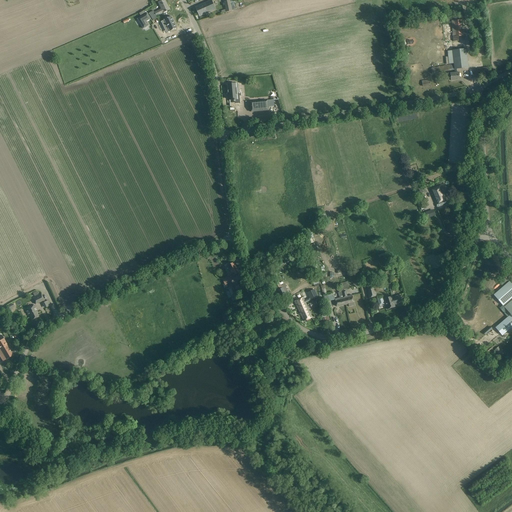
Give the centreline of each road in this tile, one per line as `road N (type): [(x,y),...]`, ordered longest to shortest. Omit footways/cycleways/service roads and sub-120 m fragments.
road 1 (unclassified): [(233,235),(245,269),(269,298),(301,328),(332,337),(438,314),(457,289),(467,253),(491,233)]
road 2 (unclassified): [(0,408),(45,325),(233,235)]
road 3 (unclassified): [(221,134),(476,87)]
road 4 (unclassified): [(491,233),(476,87)]
road 5 (unclassified): [(221,134),(214,67),(182,0)]
